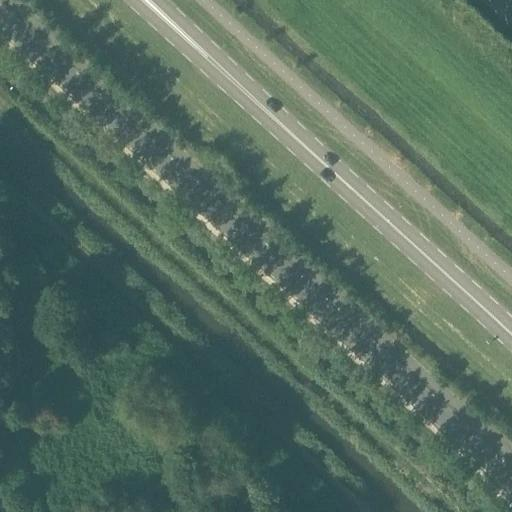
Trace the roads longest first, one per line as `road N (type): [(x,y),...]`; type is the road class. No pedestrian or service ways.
road 1 (unclassified): [(511,485),(0,18)]
road 2 (unknown): [(503,511),(453,456),(0,44)]
road 3 (track): [(368,511),(0,169)]
road 4 (primary): [(511,334),(146,0)]
